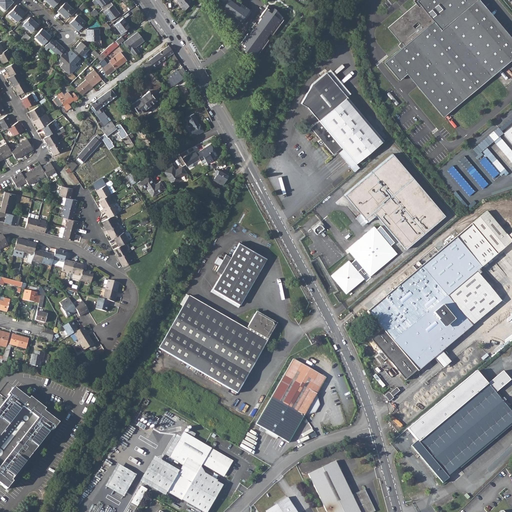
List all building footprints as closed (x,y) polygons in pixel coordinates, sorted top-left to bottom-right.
[(0,0),(0,5),(5,10),(12,2),(9,0),(0,0)] [(98,3),(103,8),(111,2),(109,0),(92,0),(92,1),(95,5),(98,3)] [(188,0),(178,0),(181,4),(180,5),(184,11),(190,2),(188,0)] [(220,0),(225,3),(221,8),(240,21),(248,9),(236,0),(232,0),(231,1),(230,0),(229,0),(220,0)] [(417,0),(416,1),(418,3),(410,10),(411,11),(403,18),(402,17),(389,28),(401,42),(404,46),(401,48),(384,63),(399,80),(407,74),(443,117),(511,58),(511,46),(475,2),(477,0),(417,0)] [(417,0),(413,0),(413,1),(415,4),(387,28),(400,43),(398,45),(401,48),(404,46),(401,42),(389,28),(402,17),(403,18),(411,11),(410,10),(418,3),(416,1),(417,0)] [(511,46),(511,38),(479,0),(477,0),(475,2),(511,46)] [(65,2),(57,10),(66,18),(73,9),(65,2)] [(110,20),(119,13),(111,2),(103,8),(104,10),(103,11),(106,14),(103,16),(103,17),(106,21),(107,21),(109,19),(110,20)] [(16,5),(8,14),(12,17),(17,22),(25,13),(16,5)] [(273,9),(268,5),(259,16),(261,17),(257,23),(253,28),(249,34),(248,33),(241,42),(246,46),(245,48),(255,54),(259,49),(261,50),(269,38),(266,36),(270,32),(273,34),(280,24),(278,23),(282,17),(272,10),(273,9)] [(77,14),(70,23),(78,30),(86,22),(77,14)] [(30,17),(23,24),(31,31),(37,24),(30,17)] [(122,18),(114,24),(121,34),(124,31),(130,27),(122,18)] [(42,28),(34,37),(43,44),(51,36),(42,28)] [(99,28),(86,29),(86,40),(99,40),(99,28)] [(124,42),(130,51),(133,55),(138,51),(135,47),(143,41),(137,32),(124,42)] [(52,38),(45,46),(48,49),(49,47),(59,56),(61,54),(64,49),(65,49),(55,40),(55,41),(52,38)] [(107,47),(111,51),(118,45),(118,44),(115,40),(107,47)] [(81,41),(74,49),(72,51),(75,53),(77,55),(78,53),(81,56),(82,56),(87,50),(88,48),(81,41)] [(168,46),(148,62),(153,68),(157,65),(171,54),(172,56),(174,54),(168,46)] [(99,54),(97,57),(100,61),(111,51),(107,47),(102,51),(99,54)] [(4,51),(0,53),(0,59),(3,63),(12,57),(7,49),(4,51)] [(72,56),(68,52),(67,52),(63,56),(61,54),(59,56),(56,59),(62,64),(60,66),(67,72),(69,70),(71,72),(77,66),(74,64),(80,58),(77,55),(75,53),(72,56)] [(120,52),(109,60),(110,61),(115,68),(126,60),(120,52)] [(171,57),(176,64),(179,62),(174,55),(171,57)] [(102,67),(102,68),(107,75),(115,68),(110,61),(107,64),(102,67)] [(15,62),(5,67),(10,76),(18,71),(20,70),(15,62)] [(148,62),(140,67),(145,74),(149,71),(153,68),(148,62)] [(93,69),(84,78),(85,79),(91,87),(101,78),(93,69)] [(177,70),(167,77),(169,81),(173,86),(183,78),(181,75),(177,70)] [(10,76),(8,77),(13,86),(23,80),(18,71),(10,76)] [(145,74),(153,91),(162,85),(157,81),(149,71),(145,74)] [(336,151),(354,172),(359,168),(355,163),(383,140),(326,72),(312,84),(301,103),(307,107),(318,120),(310,127),(320,139),(317,141),(319,144),(322,142),(333,154),(336,151)] [(353,78),(345,85),(347,87),(355,80),(353,78)] [(91,87),(85,79),(75,89),(81,95),(88,89),(89,90),(92,87),(91,87)] [(23,80),(13,86),(18,94),(28,89),(23,80)] [(111,89),(97,99),(102,106),(116,96),(111,89)] [(58,105),(59,106),(62,103),(64,106),(64,107),(66,110),(70,107),(68,104),(73,100),(74,101),(78,98),(73,93),(70,95),(67,92),(64,94),(61,91),(57,95),(58,96),(60,98),(59,98),(57,96),(53,99),(58,105)] [(149,91),(131,104),(138,113),(156,100),(149,91)] [(30,93),(21,99),(26,108),(38,100),(34,93),(31,95),(30,93)] [(97,99),(90,104),(93,108),(92,109),(105,125),(109,121),(106,118),(107,117),(103,111),(98,114),(96,111),(100,108),(102,106),(97,99)] [(38,106),(28,112),(33,121),(43,115),(38,106)] [(203,131),(194,113),(186,117),(190,124),(189,125),(191,128),(190,129),(189,132),(192,137),(203,131)] [(7,115),(0,118),(0,125),(3,130),(8,127),(12,124),(7,115)] [(43,115),(33,121),(39,129),(42,127),(48,123),(43,115)] [(12,124),(8,127),(13,136),(23,130),(18,121),(12,124)] [(105,125),(101,129),(105,135),(106,136),(116,128),(111,121),(109,122),(109,121),(105,125)] [(48,123),(42,127),(47,136),(53,132),(57,130),(52,122),(48,123)] [(511,125),(503,133),(511,143),(511,125)] [(47,136),(44,138),(49,146),(58,141),(53,132),(47,136)] [(94,137),(77,156),(78,157),(83,162),(103,139),(102,139),(101,138),(97,134),(94,137)] [(127,135),(122,138),(128,148),(133,145),(129,138),(127,135)] [(27,138),(18,144),(24,153),(33,148),(27,138)] [(58,141),(49,146),(54,155),(64,149),(58,141)] [(6,143),(0,146),(0,152),(3,158),(12,153),(10,149),(6,143)] [(18,144),(10,149),(12,153),(15,159),(24,153),(18,144)] [(206,161),(207,163),(212,160),(211,158),(212,158),(215,156),(216,155),(210,144),(199,151),(206,161)] [(193,163),(199,159),(202,163),(206,161),(199,151),(196,153),(194,151),(182,159),(187,167),(190,167),(192,165),(193,163)] [(405,249),(445,216),(392,154),(344,194),(367,221),(375,214),(405,249)] [(68,158),(66,163),(72,171),(77,165),(68,158)] [(50,162),(41,167),(46,175),(47,177),(56,172),(50,162)] [(40,165),(31,170),(37,180),(46,175),(41,167),(40,165)] [(164,171),(173,185),(181,179),(180,178),(187,173),(182,166),(175,171),(173,166),(164,171)] [(31,170),(23,175),(26,181),(29,185),(37,180),(31,170)] [(216,176),(214,180),(222,185),(228,175),(219,170),(219,171),(216,176)] [(21,172),(11,178),(17,187),(26,181),(23,175),(21,172)] [(127,177),(132,185),(139,180),(134,173),(127,177)] [(152,197),(164,189),(160,182),(158,183),(154,185),(148,175),(135,184),(139,188),(143,186),(144,188),(146,187),(152,197)] [(108,195),(111,193),(114,191),(111,185),(112,184),(112,183),(111,181),(110,181),(105,184),(102,177),(92,184),(101,199),(108,195)] [(73,189),(62,186),(59,195),(66,197),(70,198),(73,189)] [(16,194),(5,191),(2,201),(13,204),(16,194)] [(101,199),(98,200),(103,209),(113,203),(108,195),(101,199)] [(70,198),(66,197),(64,207),(75,210),(77,200),(70,198)] [(13,204),(2,201),(0,208),(0,210),(7,213),(11,214),(13,204)] [(113,203),(103,209),(108,218),(112,216),(118,212),(113,203)] [(75,210),(64,207),(61,217),(67,218),(72,220),(75,210)] [(486,211),(456,237),(438,251),(435,247),(398,278),(402,282),(386,295),(382,291),(369,302),(373,306),(367,311),(382,330),(371,339),(405,380),(417,370),(418,371),(430,361),(432,364),(436,361),(434,358),(442,351),(501,301),(476,271),(483,266),(486,263),(488,262),(491,259),(511,242),(511,232),(507,236),(486,211)] [(11,214),(7,213),(4,222),(15,225),(18,216),(11,214)] [(25,228),(34,230),(38,219),(35,219),(36,215),(29,213),(25,228)] [(108,218),(102,221),(106,230),(116,224),(112,216),(108,218)] [(72,220),(67,218),(64,228),(76,231),(78,221),(72,220)] [(47,222),(38,219),(34,230),(44,233),(47,222)] [(314,227),(317,233),(325,228),(321,223),(314,227)] [(116,224),(106,230),(111,239),(113,237),(121,233),(116,224)] [(76,231),(64,228),(63,233),(59,233),(58,237),(73,240),(76,231)] [(121,233),(113,237),(118,246),(123,244),(128,241),(123,232),(121,233)] [(352,266),(334,281),(349,299),(366,284),(360,277),(363,275),(367,279),(369,277),(372,281),(399,259),(393,251),(397,248),(383,232),(379,235),(377,232),(348,256),(350,259),(352,257),(358,264),(354,269),(352,266)] [(26,241),(17,239),(14,250),(23,252),(26,241)] [(36,244),(26,241),(23,252),(33,255),(34,250),(36,244)] [(266,258),(239,243),(231,257),(226,254),(216,271),(221,274),(213,288),(240,304),(266,258)] [(118,246),(113,249),(117,258),(127,253),(123,244),(118,246)] [(66,251),(55,249),(54,255),(53,259),(51,264),(62,267),(63,262),(64,260),(66,251)] [(44,252),(34,250),(33,255),(31,261),(41,263),(44,252)] [(54,255),(44,252),(41,263),(51,266),(51,264),(53,259),(54,255)] [(127,253),(117,258),(122,267),(132,261),(127,253)] [(74,263),(64,260),(63,262),(62,267),(61,271),(71,274),(74,263)] [(83,265),(74,263),(71,274),(80,276),(82,270),(83,265)] [(93,273),(82,270),(80,276),(79,280),(90,283),(93,273)] [(4,282),(21,287),(21,286),(22,282),(16,281),(0,277),(0,284),(3,286),(4,282)] [(119,283),(108,280),(106,290),(116,292),(119,283)] [(38,293),(24,290),(22,299),(38,303),(40,293),(38,293)] [(116,292),(106,290),(103,299),(109,301),(114,302),(116,292)] [(179,307),(181,308),(188,296),(186,294),(179,307)] [(247,329),(189,295),(188,296),(181,308),(159,348),(237,393),(267,340),(266,340),(266,339),(267,339),(277,323),(268,318),(270,316),(266,314),(265,316),(256,311),(247,328),(248,328),(247,329)] [(0,300),(0,310),(6,312),(10,299),(4,298),(3,301),(0,300)] [(103,299),(98,298),(95,309),(106,312),(109,301),(103,299)] [(82,301),(74,307),(76,311),(80,316),(88,311),(82,301)] [(71,302),(61,307),(67,317),(76,311),(74,307),(71,302)] [(47,314),(37,311),(35,320),(44,322),(47,314)] [(72,321),(63,327),(69,336),(73,333),(78,330),(72,321)] [(78,330),(73,333),(78,342),(88,336),(83,327),(78,330)] [(10,334),(0,330),(0,343),(2,344),(1,346),(6,347),(7,343),(10,334)] [(44,333),(41,332),(39,338),(51,341),(53,335),(44,333)] [(28,339),(12,334),(10,344),(7,343),(6,347),(3,357),(2,360),(6,361),(11,344),(25,348),(28,339)] [(88,336),(78,342),(84,350),(93,344),(88,336)] [(436,361),(442,368),(450,362),(442,351),(434,358),(436,361)] [(44,353),(39,352),(39,356),(34,355),(32,354),(30,365),(39,367),(40,361),(41,357),(43,357),(44,353)] [(326,378),(293,359),(256,424),(266,430),(278,436),(288,442),(304,415),(315,413),(319,405),(316,394),(326,378)] [(0,484),(6,489),(12,481),(11,480),(51,429),(52,430),(59,423),(44,411),(45,409),(30,397),(28,399),(7,382),(0,390),(0,394),(6,399),(0,407),(0,484)] [(511,421),(511,413),(488,384),(418,442),(417,440),(411,446),(442,483),(448,478),(447,476),(511,421)] [(399,391),(396,387),(389,393),(387,396),(389,399),(392,397),(399,391)] [(125,431),(128,433),(135,424),(131,422),(125,431)] [(265,433),(276,439),(278,436),(266,430),(265,433)] [(188,456),(202,464),(219,474),(220,474),(221,474),(224,474),(225,472),(225,473),(232,461),(193,438),(186,434),(183,432),(180,437),(169,457),(182,465),(188,456)] [(169,457),(180,437),(176,435),(164,454),(169,457)] [(164,495),(179,471),(154,456),(140,481),(164,495)] [(335,461),(308,474),(326,511),(371,511),(375,511),(364,489),(351,495),(346,484),(344,485),(342,481),(344,480),(335,461)] [(123,496),(136,475),(117,464),(105,486),(123,496)] [(206,511),(209,508),(223,485),(216,481),(216,479),(199,469),(186,490),(181,500),(202,511),(206,511)] [(186,490),(172,482),(167,492),(181,500),(186,490)] [(147,489),(141,486),(131,502),(137,506),(147,489)] [(461,492),(467,499),(469,497),(463,490),(461,492)] [(266,511),(296,511),(287,497),(266,511)]
